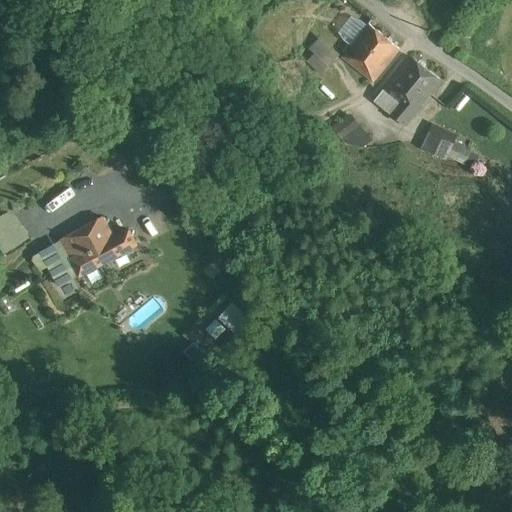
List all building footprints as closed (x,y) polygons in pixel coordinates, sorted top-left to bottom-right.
[(399,49),(368,25),(341,59),(372,84),(399,49)] [(442,83),(409,57),(382,92),(398,104),(413,116),(414,117),(442,83)] [(413,116),(398,104),(389,115),(404,127),(413,116)] [(371,137),(346,118),(334,126),(360,145),(371,137)] [(458,136),(431,125),(421,150),(464,168),(470,152),(454,145),(458,136)] [(11,211),(0,217),(0,253),(1,255),(28,240),(11,211)] [(113,242),(102,221),(60,244),(78,279),(135,248),(128,234),(113,242)] [(219,323),(240,336),(252,317),(231,304),(219,323)]
